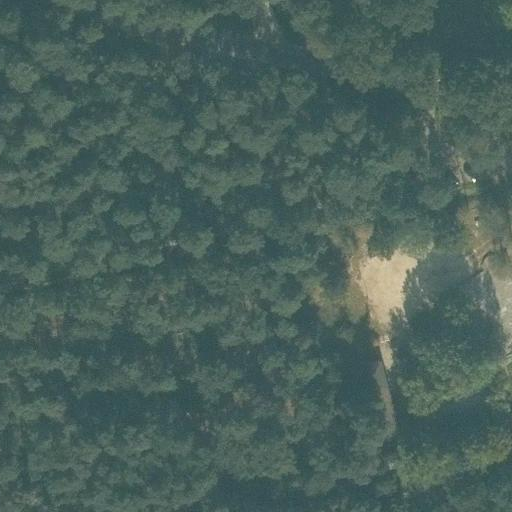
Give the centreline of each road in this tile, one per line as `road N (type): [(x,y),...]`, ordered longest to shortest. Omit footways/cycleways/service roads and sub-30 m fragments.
road 1 (track): [(0,282),(440,182)]
road 2 (tertiary): [(511,103),(263,51)]
road 3 (tertiary): [(263,51),(65,0)]
road 4 (track): [(62,269),(73,164),(31,172),(0,189)]
